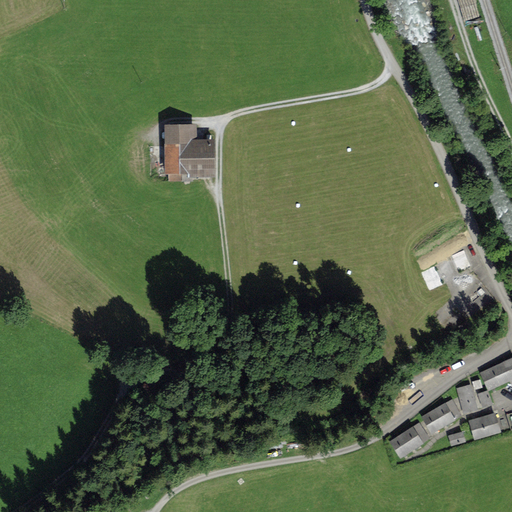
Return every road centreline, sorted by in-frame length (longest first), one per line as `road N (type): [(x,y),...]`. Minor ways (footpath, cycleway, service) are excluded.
road 1 (unclassified): [(511,313),(363,0)]
road 2 (track): [(457,7),(468,55),(511,156)]
